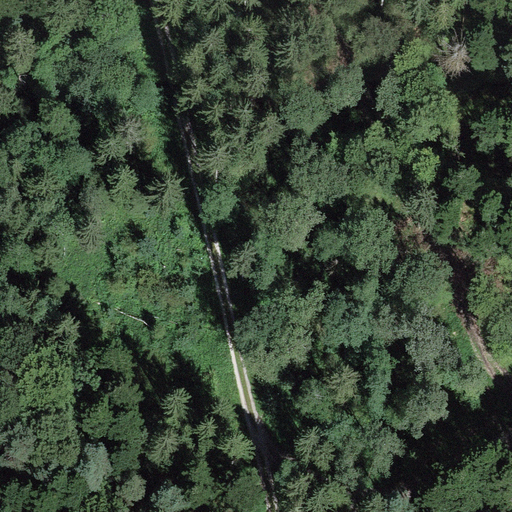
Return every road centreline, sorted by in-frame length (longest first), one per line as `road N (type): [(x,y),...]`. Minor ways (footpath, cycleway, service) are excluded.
road 1 (track): [(152,0),(271,511)]
road 2 (track): [(374,511),(511,435)]
